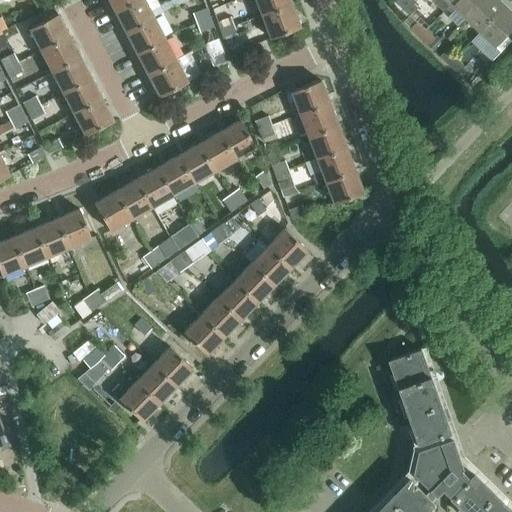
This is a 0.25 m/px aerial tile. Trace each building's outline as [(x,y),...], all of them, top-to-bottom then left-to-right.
[(108,0),(114,11),(135,0),(108,0)] [(135,0),(114,11),(125,32),(153,17),(163,12),(158,3),(148,8),(144,0),(135,0)] [(289,0),(255,0),(261,15),(291,4),(289,0)] [(432,0),(444,11),(454,0),(432,0)] [(466,17),(482,0),(454,0),(444,11),(445,12),(452,4),(466,17)] [(502,0),(482,0),(466,17),(481,31),(507,4),(502,0)] [(220,31),(233,26),(225,4),(212,9),(220,31)] [(291,4),(261,15),(270,38),(299,27),(291,4)] [(511,9),(507,4),(481,31),(496,46),(511,29),(511,9)] [(196,22),(209,17),(206,8),(192,13),(196,22)] [(40,51),(68,36),(56,13),(28,28),(40,51)] [(136,53),(164,39),(153,17),(125,32),(136,53)] [(209,17),(196,22),(200,33),(213,27),(209,17)] [(420,36),(426,30),(418,21),(411,28),(420,36)] [(233,26),(220,31),(223,40),(237,35),(233,26)] [(420,36),(428,44),(435,37),(426,30),(420,36)] [(435,37),(428,44),(432,48),(435,50),(447,38),(443,34),(439,38),(437,35),(435,37)] [(68,36),(40,51),(51,71),(79,57),(68,36)] [(147,74),(175,60),(164,39),(136,53),(147,74)] [(450,65),(456,58),(447,49),(441,56),(450,65)] [(222,52),(221,52),(209,57),(212,66),(226,61),(222,52)] [(0,60),(4,69),(18,62),(13,53),(0,59),(0,60)] [(79,57),(51,71),(62,92),(90,77),(79,57)] [(456,58),(450,65),(458,73),(465,66),(456,58)] [(175,60),(147,74),(159,96),(187,81),(175,60)] [(4,69),(9,78),(22,71),(18,62),(4,69)] [(90,77),(62,92),(73,113),(101,99),(90,77)] [(298,114),(328,103),(319,80),(290,91),(298,114)] [(26,111),(40,104),(35,95),(21,102),(26,111)] [(101,99),(73,113),(84,135),(113,120),(101,99)] [(328,103),(298,114),(307,136),(336,125),(328,103)] [(4,111),(9,120),(22,113),(17,104),(4,111)] [(40,104),(26,111),(31,121),(44,113),(40,104)] [(22,113),(9,120),(14,129),(27,122),(22,113)] [(257,130),(271,124),(267,115),(253,121),(257,130)] [(218,132),(234,159),(255,147),(239,119),(218,132)] [(271,124),(257,130),(260,139),(274,134),(271,124)] [(345,147),(336,125),(307,136),(315,159),(345,147)] [(234,159),(218,132),(197,143),(213,171),(234,159)] [(44,145),(49,154),(62,147),(57,138),(44,145)] [(177,155),(192,183),(213,171),(197,143),(177,155)] [(44,156),(39,147),(27,154),(31,163),(44,156)] [(315,183),(323,180),(324,181),(353,170),(345,147),(315,159),(320,171),(312,174),(315,183)] [(156,167),(172,194),(192,183),(177,155),(156,167)] [(0,157),(0,179),(9,175),(0,157)] [(273,175),(288,169),(284,159),(270,165),(273,175)] [(172,194),(156,167),(136,179),(152,206),(172,194)] [(282,197),(290,194),(295,192),(291,179),(288,169),(273,175),(276,183),(282,197)] [(362,193),(353,170),(324,181),(333,204),(362,193)] [(254,177),(258,182),(263,189),(272,183),(263,171),(254,177)] [(115,191),(131,218),(152,206),(136,179),(115,191)] [(227,196),(236,208),(247,200),(238,188),(227,196)] [(131,218),(115,191),(94,203),(109,230),(131,218)] [(221,200),(230,212),(236,208),(227,196),(221,200)] [(238,211),(238,212),(243,219),(254,212),(257,216),(266,210),(258,198),(249,204),(238,211)] [(288,210),(291,219),(305,214),(301,205),(288,210)] [(56,218),(68,247),(91,238),(79,208),(56,218)] [(189,223),(198,235),(205,230),(197,217),(189,223)] [(68,247),(56,218),(34,227),(46,257),(68,247)] [(217,227),(225,239),(232,234),(224,222),(217,227)] [(198,235),(189,223),(176,232),(184,245),(198,235)] [(46,257),(34,227),(12,236),(24,266),(46,257)] [(225,239),(217,227),(197,241),(205,253),(217,245),(225,239)] [(267,246),(289,268),(306,250),(284,228),(267,246)] [(24,266),(12,236),(0,241),(0,271),(2,275),(24,266)] [(169,237),(149,251),(158,263),(166,258),(177,249),(169,237)] [(205,253),(197,241),(177,255),(186,267),(205,253)] [(289,268),(267,246),(250,263),(273,285),(289,268)] [(131,263),(122,270),(121,271),(128,285),(158,263),(149,251),(131,263)] [(186,267),(177,255),(169,261),(158,269),(167,281),(186,267)] [(273,285),(250,263),(233,280),(256,302),(273,285)] [(226,287),(217,297),(239,319),(256,302),(233,280),(227,274),(220,281),(226,287)] [(146,278),(138,284),(146,296),(155,290),(146,278)] [(34,289),(39,302),(48,298),(43,285),(34,289)] [(73,306),(81,318),(90,312),(106,301),(97,288),(81,299),(73,306)] [(39,302),(34,289),(24,293),(30,306),(39,302)] [(200,314),(223,336),(239,319),(217,297),(200,314)] [(54,340),(69,328),(57,313),(59,312),(50,301),(35,314),(43,324),(41,326),(54,340)] [(223,336),(200,314),(183,332),(206,354),(223,336)] [(140,317),(133,325),(144,336),(151,328),(140,317)] [(90,338),(80,325),(63,338),(74,351),(71,353),(78,361),(81,359),(88,368),(99,359),(110,370),(124,356),(114,345),(109,350),(96,337),(90,342),(88,339),(90,338)] [(152,364),(175,386),(192,369),(169,347),(152,364)] [(420,349),(386,361),(416,444),(449,432),(420,349)] [(175,386),(152,364),(135,381),(158,403),(175,386)] [(84,373),(77,378),(88,390),(90,388),(94,383),(84,373)] [(118,398),(122,402),(141,421),(158,403),(135,381),(126,391),(117,382),(110,390),(118,398)] [(448,497),(450,500),(462,511),(511,511),(472,472),(467,477),(460,470),(461,468),(451,438),(416,450),(411,473),(435,496),(441,490),(448,497)] [(422,511),(432,502),(407,477),(373,511),(422,511)]
